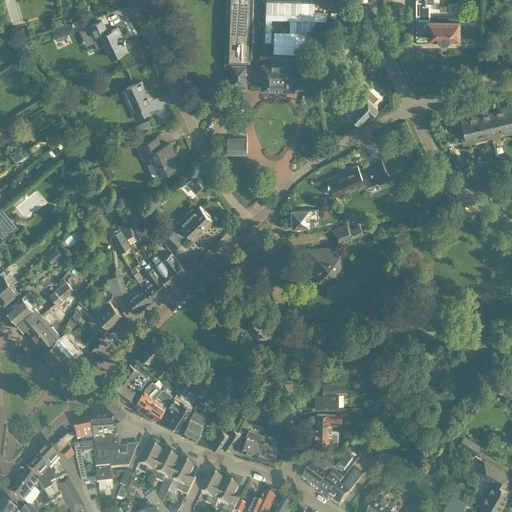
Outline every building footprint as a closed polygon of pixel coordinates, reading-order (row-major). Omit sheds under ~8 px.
[(226,0),(225,67),(232,67),(232,81),(245,81),(245,80),(262,81),(262,86),(293,87),(293,86),(300,87),(300,73),(296,73),(296,63),(272,62),(272,60),(270,58),(266,58),(264,60),(264,62),(263,62),(263,65),(252,64),(253,0),(226,0)] [(416,0),(416,19),(429,19),(429,37),(438,37),(441,40),(447,40),(449,38),(449,37),(459,37),(459,27),(459,16),(430,16),(430,3),(425,3),(425,0),(416,0)] [(92,30),(90,32),(94,41),(97,47),(105,43),(105,44),(111,56),(111,57),(127,49),(123,42),(125,41),(125,39),(124,40),(118,27),(107,32),(102,20),(90,26),(92,30)] [(62,26),(53,29),(56,38),(57,37),(58,40),(66,37),(65,35),(74,31),(71,23),(62,26)] [(92,30),(90,26),(80,31),(86,44),(94,41),(90,32),(92,30)] [(371,112),(377,105),(375,103),(381,97),(358,74),(349,83),(358,92),(345,106),(342,108),(343,109),(349,116),(351,116),(354,114),(359,120),(369,110),(371,112)] [(135,119),(140,117),(149,113),(145,104),(151,101),(142,80),(126,88),(134,106),(130,108),(135,119)] [(511,104),(504,106),(505,109),(486,113),(492,137),(511,131),(511,104)] [(464,143),(475,141),(492,137),(486,113),(462,119),(465,132),(461,133),(464,143)] [(148,119),(135,125),(138,132),(151,126),(148,119)] [(166,144),(161,132),(148,138),(148,140),(143,142),(143,141),(109,156),(114,166),(134,156),(136,161),(144,157),(154,179),(151,180),(156,190),(177,181),(173,171),(181,167),(170,142),(166,144)] [(359,147),(373,142),(370,133),(356,138),(359,147)] [(227,153),(247,153),(247,136),(227,137),(227,153)] [(56,143),(51,148),(56,154),(61,149),(56,143)] [(29,147),(22,152),(25,156),(32,151),(29,147)] [(21,150),(12,156),(17,162),(25,156),(22,152),(21,150)] [(474,183),(484,180),(501,173),(497,157),(468,167),(474,183)] [(360,169),(358,165),(327,179),(334,195),(365,181),(365,182),(375,177),(377,182),(389,176),(382,159),(360,169)] [(105,178),(113,175),(107,161),(99,165),(105,178)] [(196,176),(188,181),(197,191),(202,186),(196,176)] [(332,204),(321,204),(320,217),(331,217),(332,204)] [(0,241),(15,229),(13,231),(1,216),(5,213),(6,213),(6,212),(0,205),(0,241)] [(213,220),(200,206),(195,211),(192,207),(177,222),(181,225),(175,232),(173,229),(164,238),(174,249),(183,240),(182,240),(189,233),(194,238),(213,220)] [(309,208),(292,209),(293,226),(299,226),(310,225),(319,225),(318,208),(309,208)] [(450,218),(454,214),(450,210),(446,214),(450,218)] [(1,216),(13,231),(15,229),(17,227),(6,212),(6,213),(5,213),(1,216)] [(138,237),(146,233),(142,225),(136,214),(128,218),(133,227),(138,237)] [(349,230),(346,223),(338,227),(337,226),(331,229),(335,236),(338,244),(353,238),(349,230)] [(353,238),(364,233),(361,225),(349,230),(353,238)] [(59,227),(54,231),(57,235),(62,231),(59,227)] [(126,237),(133,233),(129,227),(122,231),(126,237)] [(130,247),(126,239),(125,240),(120,230),(111,235),(121,252),(130,247)] [(82,237),(81,240),(83,242),(87,243),(89,240),(89,237),(87,235),(84,234),(82,237)] [(333,253),(333,246),(308,249),(309,261),(312,261),(314,284),(324,283),(336,282),(336,278),(341,278),(340,253),(333,253)] [(53,263),(62,255),(57,248),(47,256),(53,263)] [(187,271),(172,252),(161,259),(166,265),(165,266),(169,270),(170,269),(173,273),(172,274),(177,280),(187,271)] [(169,270),(165,266),(166,265),(161,259),(154,264),(160,271),(171,286),(177,280),(172,274),(173,273),(170,269),(169,270)] [(150,262),(142,268),(148,275),(151,280),(152,280),(157,286),(155,287),(160,294),(169,287),(163,279),(154,267),(150,262)] [(6,274),(3,270),(0,272),(0,293),(11,285),(10,284),(17,279),(10,271),(6,274)] [(138,271),(133,275),(136,278),(142,287),(151,300),(160,294),(155,287),(157,286),(152,280),(151,280),(148,275),(144,278),(141,274),(138,271)] [(122,274),(117,275),(122,292),(128,291),(122,274)] [(113,295),(121,292),(122,292),(117,275),(108,278),(113,295)] [(66,281),(61,285),(68,293),(73,289),(66,281)] [(8,302),(11,299),(16,295),(14,293),(16,291),(11,285),(0,293),(0,304),(0,305),(7,300),(8,302)] [(134,312),(151,300),(142,287),(128,296),(134,312)] [(55,290),(49,295),(55,302),(57,303),(63,298),(55,290)] [(14,303),(6,309),(18,323),(24,329),(26,327),(41,314),(35,307),(34,308),(40,302),(39,301),(30,291),(23,296),(22,295),(14,303)] [(108,325),(121,313),(108,300),(95,312),(108,325)] [(271,330),(270,324),(260,314),(253,313),(248,318),(249,325),(258,334),(265,336),(264,336),(271,344),(279,337),(272,329),(271,330)] [(45,349),(60,336),(41,314),(26,327),(45,349)] [(45,349),(42,351),(59,370),(76,356),(81,351),(82,352),(83,352),(80,349),(67,334),(64,330),(60,336),(45,349)] [(151,341),(140,353),(149,363),(154,357),(155,358),(158,355),(161,358),(162,357),(167,362),(168,360),(171,363),(172,363),(179,357),(178,357),(162,343),(161,344),(162,344),(158,348),(151,341)] [(185,362),(179,357),(172,363),(173,363),(180,368),(185,362)] [(137,360),(133,366),(149,377),(148,378),(149,378),(150,380),(154,376),(151,374),(137,360)] [(180,368),(179,370),(183,374),(186,371),(190,366),(185,362),(180,368)] [(113,386),(111,389),(124,399),(127,401),(136,390),(138,392),(149,378),(148,378),(129,364),(120,377),(118,376),(110,383),(113,386)] [(267,386),(270,386),(280,385),(279,374),(266,375),(267,386)] [(504,394),(511,383),(501,376),(499,375),(485,391),(491,396),(496,389),(504,394)] [(366,376),(365,384),(381,386),(382,378),(366,376)] [(207,380),(197,394),(203,398),(204,399),(212,386),(213,385),(214,383),(207,379),(207,380)] [(140,395),(134,404),(145,411),(155,397),(164,388),(163,388),(161,389),(152,380),(146,387),(140,395)] [(320,394),(316,394),(316,407),(338,407),(338,393),(337,393),(337,391),(348,390),(348,381),(323,382),(323,391),(324,391),(324,394),(320,394)] [(211,410),(223,392),(212,386),(204,399),(203,398),(200,402),(211,410)] [(166,390),(164,388),(155,397),(145,411),(146,412),(146,413),(150,416),(151,415),(156,418),(171,396),(172,394),(169,392),(169,391),(167,390),(166,390)] [(384,389),(377,398),(382,402),(389,393),(384,389)] [(398,392),(386,407),(392,413),(405,397),(398,392)] [(235,410),(239,403),(223,393),(214,407),(221,411),(226,404),(235,410)] [(175,394),(167,406),(176,412),(169,422),(171,423),(178,427),(193,405),(175,394)] [(247,412),(247,413),(250,413),(257,412),(268,412),(268,408),(281,408),(280,401),(270,401),(252,402),(249,407),(247,412)] [(268,418),(271,418),(281,418),(281,408),(268,408),(268,412),(268,418)] [(198,436),(202,427),(203,424),(207,416),(194,410),(190,418),(184,429),(198,436)] [(315,445),(315,446),(329,446),(329,445),(330,445),(330,448),(337,448),(338,433),(331,432),(332,427),(332,423),(341,423),(342,414),(317,413),(316,422),(316,423),(316,432),(316,436),(316,445),(315,445)] [(92,421),(91,422),(94,452),(96,468),(111,467),(111,469),(119,468),(122,468),(129,468),(138,446),(120,447),(120,436),(119,426),(113,427),(112,421),(112,420),(92,421)] [(91,422),(73,425),(73,426),(77,441),(81,440),(82,443),(82,445),(79,445),(74,446),(76,458),(78,469),(81,482),(87,480),(85,471),(82,461),(81,456),(81,454),(90,453),(94,452),(94,451),(91,422)] [(447,440),(455,432),(450,427),(442,436),(447,440)] [(229,450),(240,433),(233,429),(230,434),(221,429),(210,446),(219,451),(223,446),(229,450)] [(245,440),(241,450),(257,456),(262,442),(265,436),(249,430),(247,436),(245,440)] [(59,453),(73,441),(72,439),(66,433),(52,446),(59,453)] [(476,454),(481,446),(464,435),(456,447),(463,451),(466,447),(476,454)] [(273,462),(278,448),(262,442),(257,456),(273,462)] [(163,462),(158,459),(161,452),(151,447),(138,471),(155,480),(157,475),(157,474),(163,462)] [(67,462),(74,455),(69,449),(62,456),(67,462)] [(51,473),(58,487),(68,481),(69,481),(57,460),(54,457),(47,450),(37,461),(51,473)] [(164,484),(156,499),(162,506),(169,492),(171,488),(174,483),(173,482),(179,470),(174,467),(177,461),(177,460),(167,455),(163,462),(157,474),(157,475),(164,478),(161,483),(164,484)] [(328,478),(318,491),(325,496),(327,498),(332,491),(333,492),(337,486),(338,486),(341,482),(343,479),(343,478),(342,479),(335,474),(340,468),(344,471),(352,461),(351,459),(351,460),(346,456),(346,455),(336,468),(332,474),(328,479),(328,478)] [(327,469),(327,468),(331,463),(322,457),(318,463),(321,465),(319,468),(317,467),(315,470),(311,466),(301,479),(318,491),(327,479),(322,475),(326,469),(327,469)] [(484,460),(476,472),(483,476),(484,475),(491,479),(490,480),(493,482),(484,498),(488,500),(483,508),(487,510),(486,511),(487,511),(488,511),(489,511),(498,511),(511,491),(505,488),(502,486),(508,474),(503,471),(484,460)] [(50,504),(63,496),(58,487),(51,473),(37,461),(28,471),(39,482),(38,484),(45,494),(50,503),(50,504)] [(187,496),(195,479),(190,476),(193,468),(183,463),(173,482),(174,483),(180,486),(177,491),(187,496)] [(370,479),(381,468),(376,463),(364,474),(370,479)] [(111,467),(96,468),(96,470),(96,475),(96,479),(97,483),(99,483),(99,489),(111,488),(111,482),(112,482),(111,469),(111,467)] [(332,491),(327,498),(329,499),(339,506),(349,494),(362,477),(355,471),(341,488),(338,486),(337,486),(333,492),(332,491)] [(124,500),(128,489),(130,485),(134,476),(125,472),(120,485),(122,486),(117,498),(124,500)] [(409,473),(406,478),(411,482),(415,477),(409,473)] [(26,474),(10,494),(22,505),(38,484),(26,474)] [(223,490),(218,487),(222,480),(211,475),(201,494),(208,498),(205,503),(215,508),(227,483),(223,490)] [(68,481),(58,487),(63,496),(71,511),(84,511),(83,510),(84,510),(68,481)] [(238,488),(227,483),(215,508),(218,503),(224,506),(220,511),(233,511),(240,499),(234,496),(238,488)] [(149,503),(140,510),(141,511),(166,511),(162,506),(156,499),(153,494),(148,493),(145,495),(147,499),(146,500),(149,503)] [(260,504),(254,501),(252,505),(249,511),(268,511),(275,499),(265,494),(260,504)] [(443,498),(440,504),(445,507),(448,501),(443,498)] [(369,511),(406,511),(403,510),(401,511),(382,511),(387,506),(378,499),(369,511)] [(455,500),(446,511),(464,511),(467,508),(455,500)] [(289,511),(292,508),(282,502),(275,511),(289,511)] [(17,511),(4,503),(0,509),(0,511),(17,511)] [(239,503),(235,511),(236,511),(242,511),(245,506),(239,503)]
